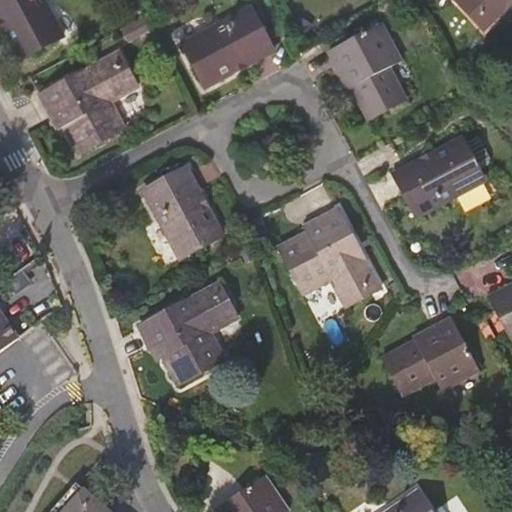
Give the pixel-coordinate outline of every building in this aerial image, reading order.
[(63,38),(43,0),(0,0),(0,21),(20,61),(63,38)] [(456,0),(481,26),(508,0),(456,0)] [(274,51),(251,8),(183,45),(206,88),(234,72),(233,70),(244,64),(246,66),(274,51)] [(292,28),(307,36),(312,25),(298,17),(292,28)] [(383,26),(330,53),(346,84),(351,81),(355,87),(352,89),(369,120),(408,99),(391,68),(402,62),(383,26)] [(108,72),(124,63),(119,54),(103,62),(108,72)] [(138,88),(124,63),(108,72),(103,62),(87,71),(89,75),(68,86),(66,82),(40,95),(53,121),(59,118),(64,127),(78,155),(125,131),(110,103),(138,88)] [(89,75),(87,71),(66,82),(68,86),(89,75)] [(349,90),(352,89),(355,87),(351,81),(346,84),(349,90)] [(58,130),(64,127),(59,118),(53,121),(58,130)] [(476,164),(467,146),(399,183),(421,223),(489,188),(488,186),(497,181),(499,175),(489,157),(476,164)] [(224,243),(188,175),(148,197),(184,265),(224,243)] [(383,297),(342,217),(308,235),(311,240),(283,255),(307,300),(334,287),(349,314),(383,297)] [(29,285),(21,273),(7,282),(17,294),(29,285)] [(243,323),(225,289),(148,330),(165,365),(171,362),(186,391),(231,367),(216,338),(243,323)] [(511,294),(496,303),(511,334),(511,294)] [(0,353),(18,340),(1,315),(0,315),(0,353)] [(482,376),(455,325),(419,342),(421,346),(388,363),(407,399),(440,383),(447,395),(482,376)] [(86,479),(72,494),(88,509),(102,495),(100,493),(111,480),(100,470),(89,482),(86,479)] [(282,511),(261,482),(218,511),(282,511)] [(88,509),(72,494),(56,511),(119,511),(102,495),(88,509)] [(421,511),(412,498),(390,511),(421,511)]
